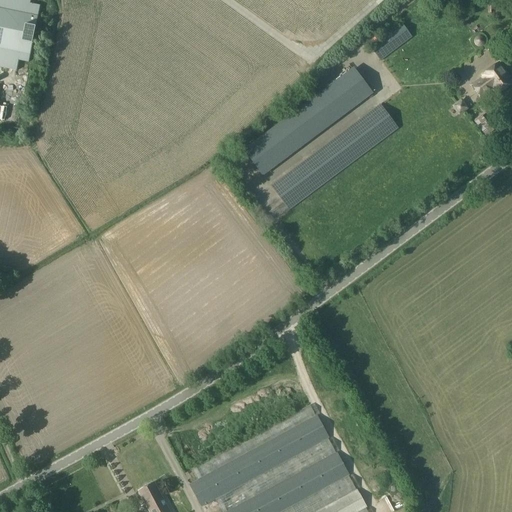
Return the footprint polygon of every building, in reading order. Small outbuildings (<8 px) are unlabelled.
[(0,0),(0,67),(17,71),(19,61),(29,63),(40,6),(30,4),(31,0),(0,0)] [(401,22),(369,47),(380,62),(412,38),(401,22)] [(497,95),(511,83),(511,81),(498,64),(482,76),(484,77),(472,86),(481,98),(493,89),(497,95)] [(262,177),(373,94),(353,68),(243,151),(262,177)] [(289,211),(399,129),(380,104),(270,186),(289,211)] [(201,506),(214,499),(221,511),(227,511),(336,453),(327,438),(328,438),(317,418),(316,418),(310,407),(193,471),(199,481),(190,486),(201,506)] [(349,476),(337,453),(336,453),(227,511),(282,511),(348,477),(349,476)] [(366,511),(365,509),(367,508),(357,490),(356,491),(348,477),(282,511),(366,511)] [(149,511),(169,511),(154,483),(138,492),(149,511)]
